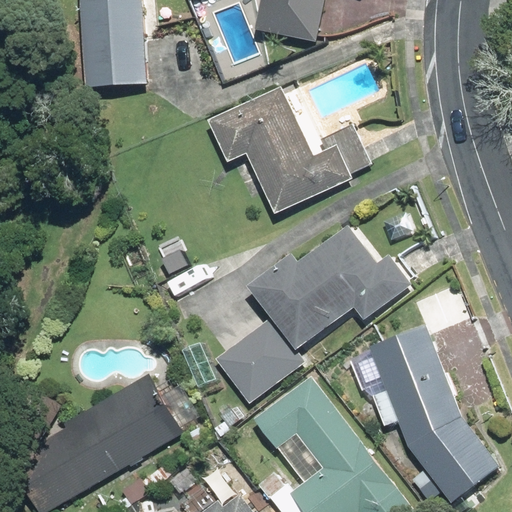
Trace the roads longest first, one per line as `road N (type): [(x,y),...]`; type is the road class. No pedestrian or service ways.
road 1 (residential): [(511,245),(471,130),(458,65),(462,0)]
road 2 (track): [(0,277),(49,152)]
